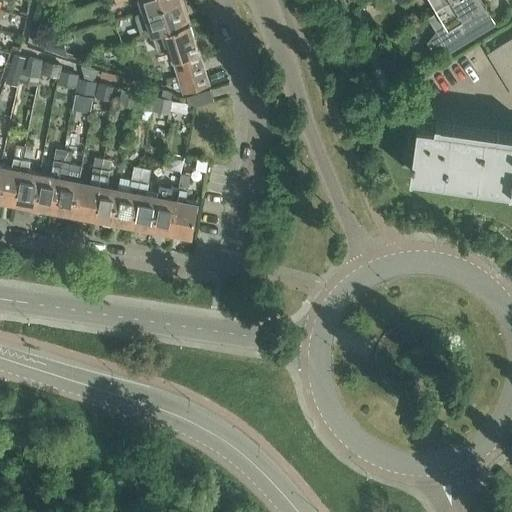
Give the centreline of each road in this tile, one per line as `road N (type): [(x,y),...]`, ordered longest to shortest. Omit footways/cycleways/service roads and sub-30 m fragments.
road 1 (residential): [(217,0),(259,133),(233,248),(220,268),(187,274),(0,239)]
road 2 (secondary): [(0,357),(111,393),(237,449),(296,511)]
road 3 (tertiary): [(0,300),(320,348)]
road 4 (unclassified): [(375,273),(343,214),(260,0)]
road 5 (tertiary): [(320,348),(323,388),(342,427),(377,454),(441,462)]
road 6 (tertiary): [(511,321),(485,286),(445,265),(375,273)]
